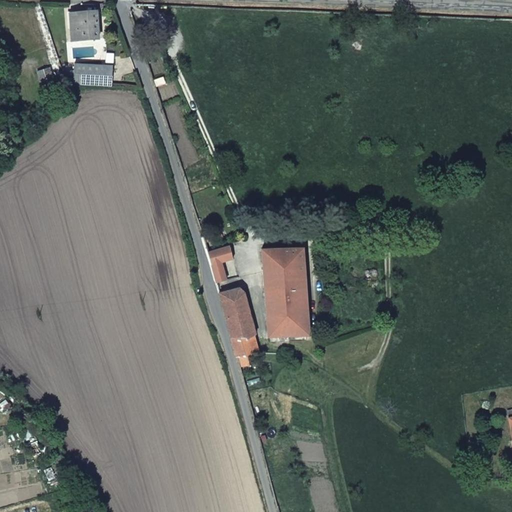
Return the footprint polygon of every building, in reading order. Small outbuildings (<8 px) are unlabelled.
[(69,16),(71,42),(97,40),(96,14),(69,16)] [(66,84),(111,88),(112,66),(74,64),(73,71),(61,70),(66,84)] [(49,68),(36,72),(43,92),(56,88),(49,68)] [(218,283),(232,279),(226,260),(235,257),(232,247),(209,254),(218,283)] [(310,334),(305,249),(265,252),(270,336),(310,334)] [(219,293),(240,358),(251,357),(248,342),(256,331),(245,294),(236,288),(219,293)]
